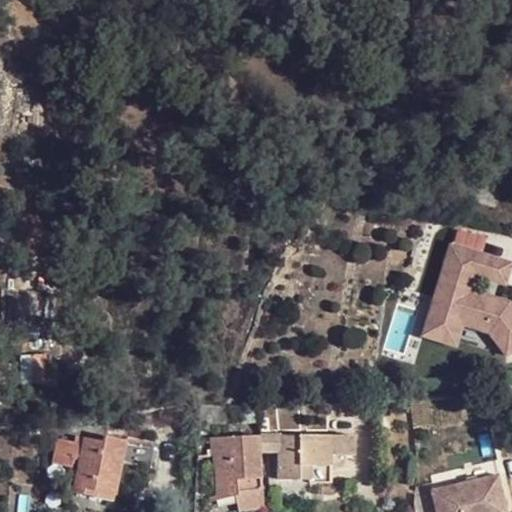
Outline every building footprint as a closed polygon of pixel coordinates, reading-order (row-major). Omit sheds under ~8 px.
[(472,292),(477,276),(505,285),(511,265),(483,256),(483,255),(450,245),(444,266),(423,336),(456,346),(462,324),(490,332),(507,354),(511,350),(511,308),(509,304),(500,300),(472,292)] [(113,437),(98,432),(83,488),(123,499),(133,462),(162,470),(169,446),(116,432),(113,437)] [(258,456),(261,435),(220,432),(219,477),(238,478),(257,478),(258,456)] [(261,435),(258,456),(265,455),(272,456),(274,478),(296,479),(298,462),(308,481),(328,482),(332,458),(353,459),(354,437),(261,435)] [(257,478),(238,478),(239,510),(252,511),(255,502),(257,478)] [(502,511),(496,478),(429,492),(433,511),(502,511)]
